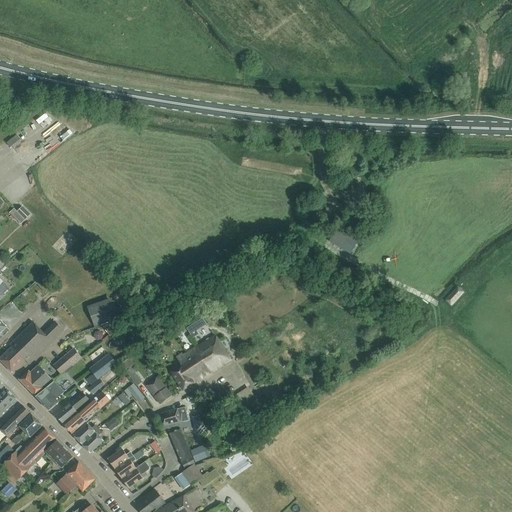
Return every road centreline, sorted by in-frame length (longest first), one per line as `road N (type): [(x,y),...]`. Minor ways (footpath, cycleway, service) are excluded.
road 1 (primary): [(511,128),(257,114),(54,81)]
road 2 (unclassified): [(88,462),(235,361)]
road 3 (tertiary): [(88,462),(0,371)]
